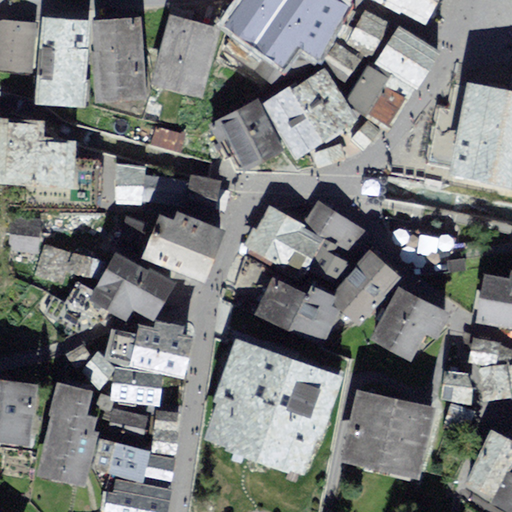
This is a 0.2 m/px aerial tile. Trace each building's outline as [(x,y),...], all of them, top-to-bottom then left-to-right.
[(342,6),(330,0),(243,0),(244,0),(226,26),(286,61),(296,45),(313,55),(342,6)] [(359,0),(344,27),(367,39),(381,13),(359,0)] [(437,0),(385,0),(427,20),(437,0)] [(171,8),(147,82),(200,97),(222,24),(171,8)] [(0,52),(34,53),(34,11),(0,10),(0,52)] [(93,15),(94,98),(144,97),(145,15),(93,15)] [(87,17),(45,16),(42,93),(85,94),(87,17)] [(431,47),(392,24),(371,58),(408,82),(431,47)] [(338,29),(325,51),(350,66),(363,44),(338,29)] [(267,90),(297,145),(351,112),(316,55),(267,90)] [(345,91),(387,116),(408,82),(371,58),(367,56),(345,91)] [(437,106),(426,164),(511,180),(511,72),(474,65),(465,112),(437,106)] [(260,99),(216,120),(239,170),(283,150),(260,99)] [(360,118),(350,128),(361,139),(371,129),(360,118)] [(45,122),(0,119),(0,184),(70,188),(72,142),(44,140),(45,122)] [(181,132),(161,127),(157,145),(177,150),(181,132)] [(335,140),(311,147),(316,164),(341,156),(335,140)] [(142,200),(142,163),(112,163),(112,200),(142,200)] [(185,194),(214,204),(221,182),(193,172),(185,194)] [(186,175),(147,174),(147,198),(185,200),(186,175)] [(334,245),(351,217),(312,191),(297,215),(266,196),(247,229),(300,263),(304,259),(329,273),(342,250),(334,245)] [(160,208),(146,252),(200,273),(218,230),(160,208)] [(42,224),(16,220),(12,250),(38,253),(42,224)] [(396,261),(366,237),(329,282),(324,288),(333,296),(354,313),(396,261)] [(71,253),(44,244),(35,275),(61,283),(71,253)] [(129,303),(153,313),(172,277),(115,248),(88,299),(122,314),(129,303)] [(100,260),(73,253),(68,272),(95,278),(100,260)] [(324,288),(329,282),(277,263),(262,304),(317,331),(333,296),(324,288)] [(509,278),(484,273),(476,322),(511,328),(511,268),(510,269),(509,278)] [(444,312),(391,285),(369,329),(410,349),(418,333),(431,339),(444,312)] [(122,321),(115,356),(186,369),(192,334),(122,321)] [(502,336),(476,333),(473,357),(500,359),(502,336)] [(241,340),(208,434),(301,467),(335,372),(241,340)] [(478,368),(484,404),(505,400),(499,365),(478,368)] [(163,374),(116,368),(112,395),(159,402),(163,374)] [(474,369),(447,370),(447,395),(474,395),(474,369)] [(102,390),(53,379),(31,476),(80,487),(102,390)] [(38,388),(0,382),(0,436),(31,441),(38,388)] [(432,405),(359,390),(344,462),(416,478),(432,405)] [(108,428),(139,435),(144,412),(113,405),(108,428)] [(155,407),(153,424),(176,427),(178,410),(155,407)] [(511,417),(494,408),(464,465),(511,490),(511,417)] [(150,448),(173,451),(176,431),(153,427),(150,448)] [(146,447),(101,437),(95,465),(139,475),(146,447)] [(152,454),(148,474),(169,478),(173,458),(152,454)] [(164,511),(169,488),(116,478),(110,511),(164,511)]
